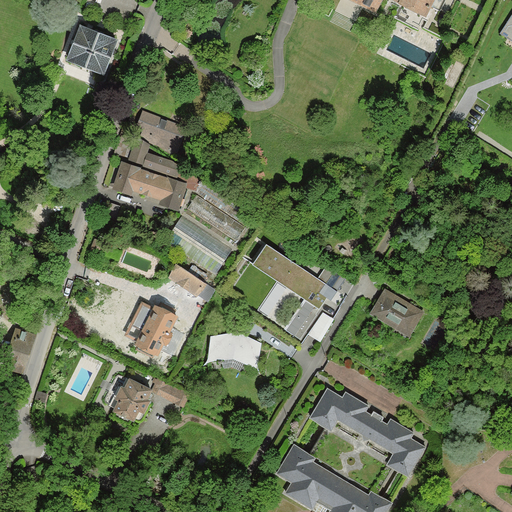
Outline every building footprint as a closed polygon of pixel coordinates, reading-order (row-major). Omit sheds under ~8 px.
[(355,0),(377,10),(381,0),(397,0),(427,15),(431,7),(434,0),(355,0)] [(434,0),(431,7),(440,11),(445,0),(434,0)] [(511,15),(500,33),(511,40),(511,15)] [(115,40),(79,25),(66,59),(102,73),(115,40)] [(177,151),(186,128),(144,111),(135,135),(177,151)] [(144,169),(123,161),(113,188),(131,194),(133,189),(162,198),(161,203),(179,210),(187,183),(176,180),(180,169),(182,164),(173,161),(147,152),(150,144),(137,137),(130,159),(146,164),(144,169)] [(196,192),(247,226),(254,217),(203,183),(196,192)] [(197,195),(188,208),(237,241),(246,227),(197,195)] [(120,205),(106,201),(102,213),(114,221),(120,205)] [(107,243),(95,239),(91,251),(103,255),(107,243)] [(318,278),(266,244),(253,264),(306,300),(319,309),(327,298),(332,301),(338,292),(337,291),(318,278)] [(4,261),(1,271),(13,276),(17,265),(4,261)] [(177,265),(169,277),(200,296),(208,283),(177,265)] [(318,278),(337,291),(346,279),(326,266),(318,278)] [(422,311),(385,289),(380,297),(371,311),(408,334),(422,311)] [(316,314),(319,309),(306,300),(286,330),(300,339),(317,315),(316,314)] [(159,354),(178,317),(157,306),(138,344),(139,345),(137,349),(154,357),(156,353),(159,354)] [(334,319),(323,313),(308,334),(315,338),(321,342),(334,319)] [(35,335),(16,328),(4,364),(23,371),(35,335)] [(238,332),(212,336),(208,362),(235,359),(258,369),(263,343),(238,332)] [(118,375),(116,377),(106,398),(105,400),(106,402),(106,403),(117,408),(115,411),(135,420),(140,411),(145,413),(151,402),(147,400),(152,390),(121,375),(119,375),(118,375)] [(182,391),(159,379),(153,391),(156,393),(176,403),(182,391)] [(391,465),(408,475),(425,446),(410,437),(413,432),(391,419),(387,424),(380,420),(383,416),(373,410),(371,414),(365,410),(368,405),(345,391),(342,397),(327,388),(310,417),(327,427),(329,428),(330,427),(336,417),(366,435),(394,452),(389,461),(387,463),(391,465)] [(385,511),(391,503),(374,492),(371,490),(370,492),(368,494),(311,460),(312,457),(313,456),(310,454),(293,444),(276,473),(291,482),(285,492),(311,508),(316,500),(331,509),(328,511),(385,511)] [(159,475),(153,485),(174,497),(180,487),(159,475)]
